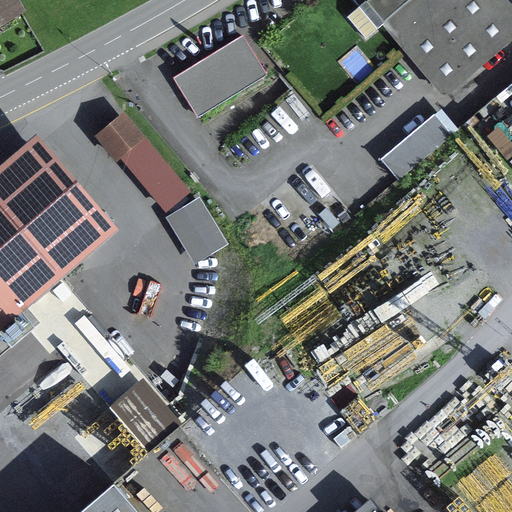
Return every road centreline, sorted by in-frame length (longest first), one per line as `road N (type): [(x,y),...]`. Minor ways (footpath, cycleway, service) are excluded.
road 1 (residential): [(292,511),(460,367),(511,306)]
road 2 (primary): [(184,0),(0,97)]
